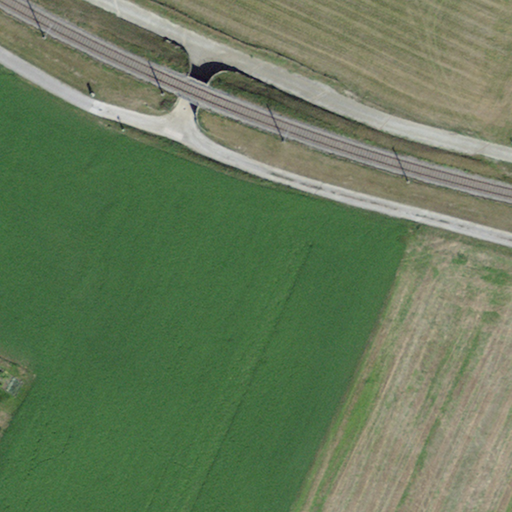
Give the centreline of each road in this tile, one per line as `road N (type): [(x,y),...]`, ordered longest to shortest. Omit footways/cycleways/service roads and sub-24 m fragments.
road 1 (track): [(95,0),(361,114),(511,156)]
road 2 (track): [(171,133),(237,162),(511,239)]
road 3 (residential): [(114,116),(0,57)]
